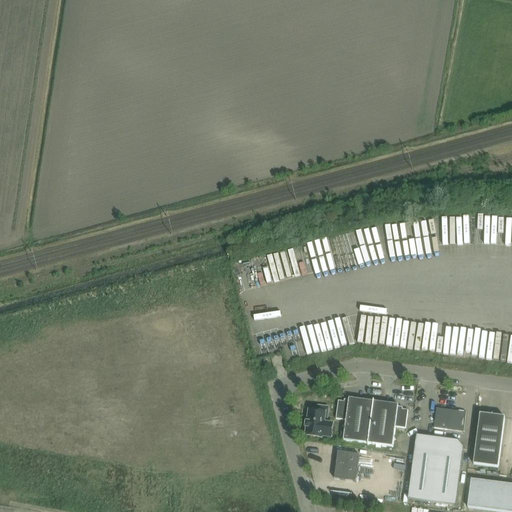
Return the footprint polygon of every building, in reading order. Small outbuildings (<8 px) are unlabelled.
[(368,445),(374,402),(349,399),(348,403),(338,401),(336,420),(346,421),(343,441),(368,445)] [(399,405),(374,402),(368,445),(393,448),(396,428),(406,429),(408,411),(398,409),(399,405)] [(466,413),(437,409),(434,429),(464,433),(466,413)] [(333,424),(325,423),(326,413),(309,411),(308,423),(306,422),(306,423),(307,423),(307,427),(306,427),(306,428),(307,428),(306,436),(322,438),(322,436),(331,438),(333,424)] [(498,469),(505,418),(480,415),(473,465),(498,469)] [(432,503),(441,439),(417,436),(408,500),(432,503)] [(458,441),(441,439),(432,503),(456,506),(464,449),(458,441)] [(359,455),(338,452),(334,480),(356,482),(359,455)] [(392,487),(399,488),(401,480),(395,479),(392,487)] [(511,511),(511,485),(471,480),(468,508),(502,511),(511,511)] [(379,501),(394,503),(395,498),(380,495),(379,501)]
